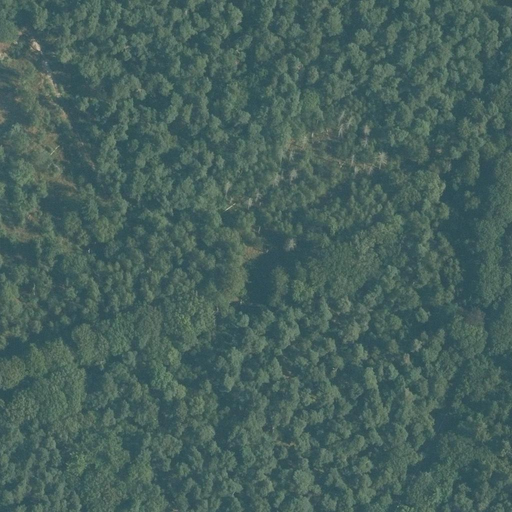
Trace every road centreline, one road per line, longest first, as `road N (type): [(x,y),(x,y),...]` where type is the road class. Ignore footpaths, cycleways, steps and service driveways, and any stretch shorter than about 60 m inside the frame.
road 1 (unknown): [(373,0),(108,197),(29,32)]
road 2 (secondary): [(433,435),(485,324),(511,231)]
